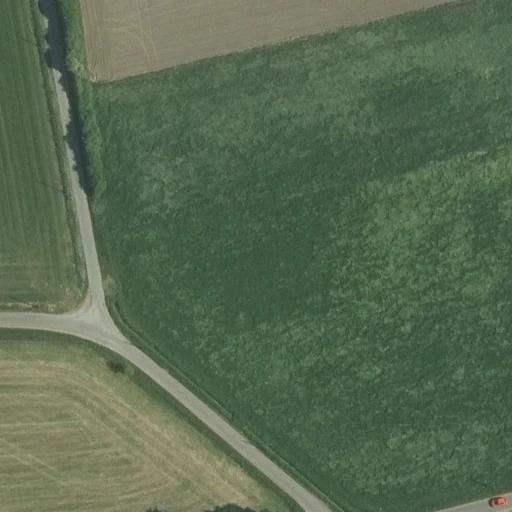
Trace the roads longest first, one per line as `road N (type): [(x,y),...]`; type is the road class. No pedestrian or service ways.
road 1 (unclassified): [(98,331),(46,0)]
road 2 (unclassified): [(315,511),(98,331)]
